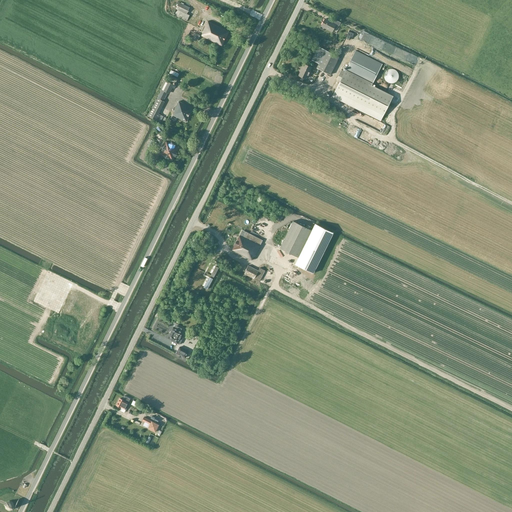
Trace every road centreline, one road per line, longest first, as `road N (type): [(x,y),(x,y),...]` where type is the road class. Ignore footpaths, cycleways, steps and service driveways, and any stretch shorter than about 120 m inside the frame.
road 1 (unclassified): [(20,511),(272,0)]
road 2 (tertiary): [(131,345),(302,0)]
road 3 (track): [(511,408),(272,287)]
road 4 (tertiary): [(131,345),(73,463)]
